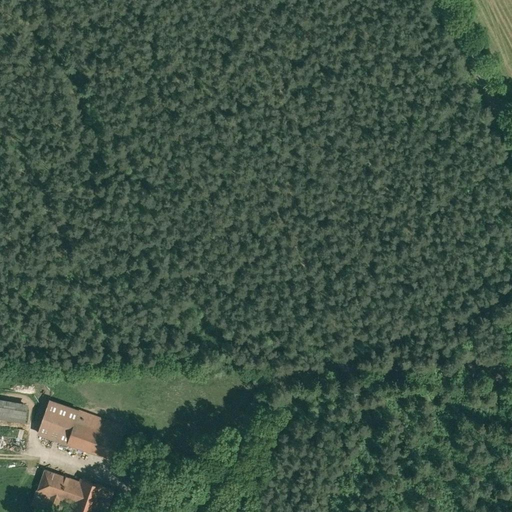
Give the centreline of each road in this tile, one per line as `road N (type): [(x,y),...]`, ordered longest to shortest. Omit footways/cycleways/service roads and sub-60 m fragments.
road 1 (unclassified): [(511,373),(430,363),(273,375),(257,386),(187,511)]
road 2 (unclassified): [(441,0),(511,137)]
